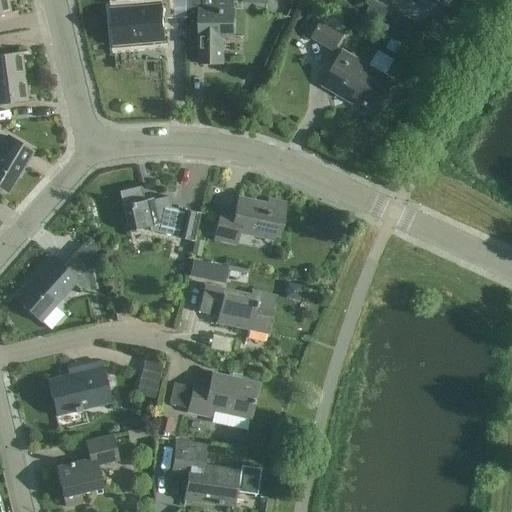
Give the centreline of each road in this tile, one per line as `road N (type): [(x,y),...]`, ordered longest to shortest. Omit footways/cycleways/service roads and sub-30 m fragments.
road 1 (residential): [(511,267),(270,155),(158,140),(92,149)]
road 2 (residential): [(166,342),(115,331),(0,359)]
road 3 (residential): [(92,149),(56,0)]
road 4 (residential): [(0,252),(92,149)]
